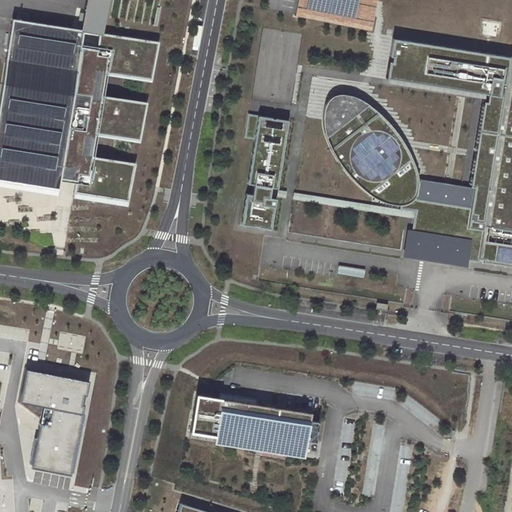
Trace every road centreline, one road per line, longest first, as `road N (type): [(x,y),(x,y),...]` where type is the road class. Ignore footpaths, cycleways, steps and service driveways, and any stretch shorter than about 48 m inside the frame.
road 1 (unclassified): [(493,352),(202,304)]
road 2 (unclassified): [(218,0),(166,257)]
road 3 (unclassified): [(119,511),(151,343)]
road 4 (unclassified): [(340,402),(321,504),(347,511)]
